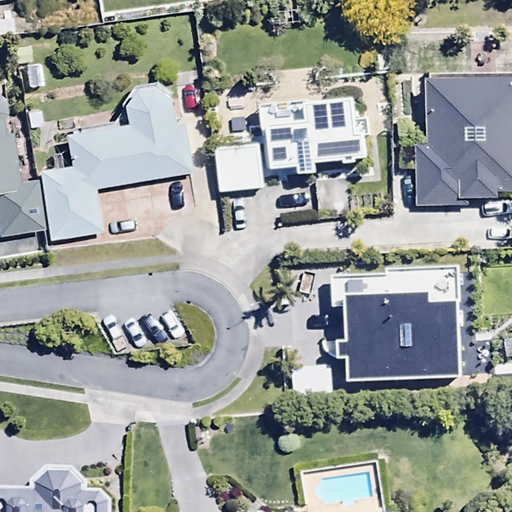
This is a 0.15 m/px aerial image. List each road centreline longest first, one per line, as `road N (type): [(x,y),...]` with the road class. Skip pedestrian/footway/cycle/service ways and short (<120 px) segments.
road 1 (residential): [(0,311),(162,292),(210,301),(225,319),(222,373),(201,387),(166,390)]
road 2 (residential): [(166,390),(0,365)]
